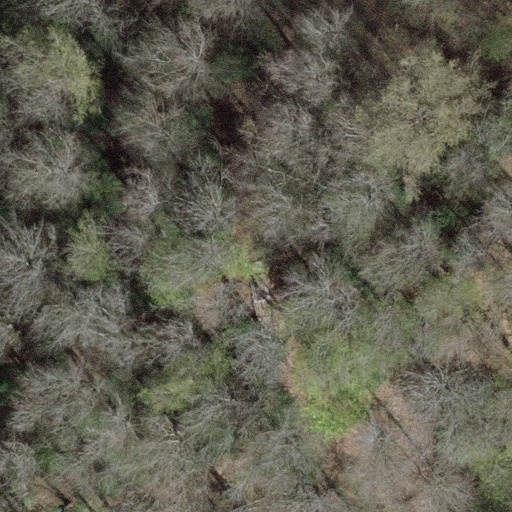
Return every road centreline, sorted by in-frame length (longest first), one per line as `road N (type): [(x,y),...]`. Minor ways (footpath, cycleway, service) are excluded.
road 1 (track): [(413,511),(403,404),(283,292),(263,174),(291,44),(288,0)]
road 2 (track): [(102,511),(215,487),(511,358)]
